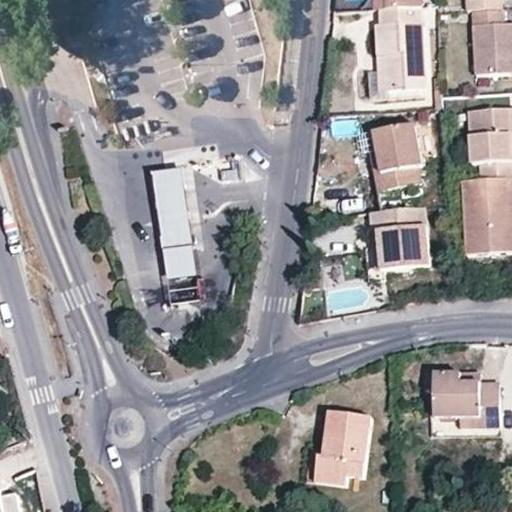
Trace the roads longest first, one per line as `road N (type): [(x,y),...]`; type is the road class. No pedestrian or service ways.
road 1 (secondary): [(0,66),(37,197),(132,436)]
road 2 (residential): [(272,379),(317,0)]
road 3 (residential): [(0,239),(66,511)]
road 4 (tertiary): [(511,327),(421,330),(272,379)]
road 5 (tertiary): [(272,379),(132,436)]
